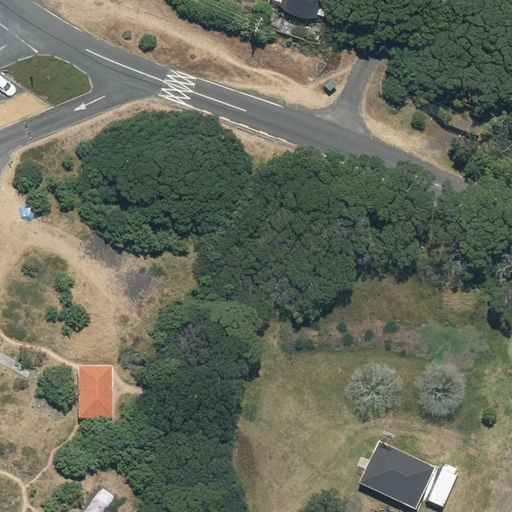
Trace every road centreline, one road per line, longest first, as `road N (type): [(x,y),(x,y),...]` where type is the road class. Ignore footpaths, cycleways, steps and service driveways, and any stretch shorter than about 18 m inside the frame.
road 1 (unclassified): [(8,0),(38,24),(144,75),(459,186),(511,214)]
road 2 (unknown): [(325,138),(394,0)]
